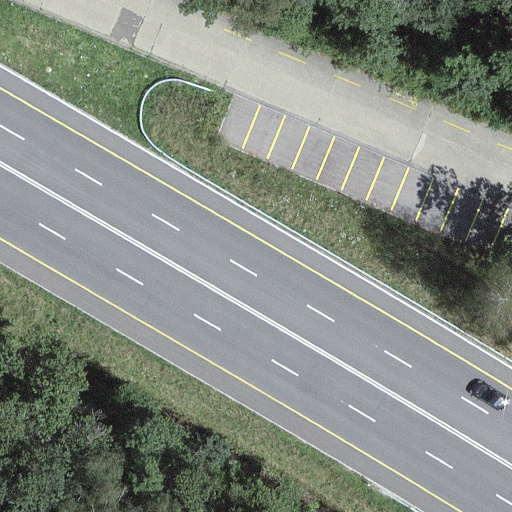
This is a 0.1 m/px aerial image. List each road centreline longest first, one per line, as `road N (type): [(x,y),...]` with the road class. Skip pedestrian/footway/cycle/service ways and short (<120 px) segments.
road 1 (primary): [(0,165),(511,468)]
road 2 (unclassified): [(511,175),(95,0)]
